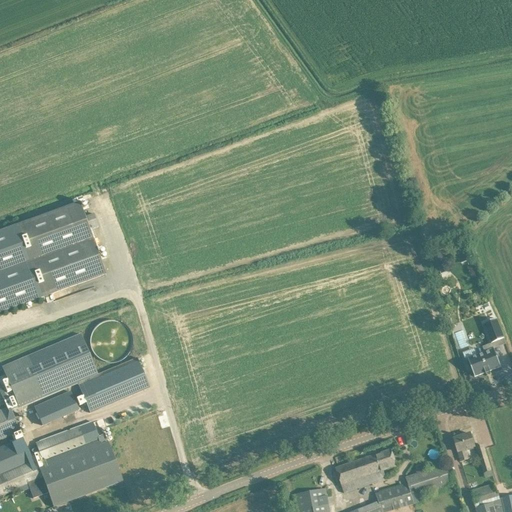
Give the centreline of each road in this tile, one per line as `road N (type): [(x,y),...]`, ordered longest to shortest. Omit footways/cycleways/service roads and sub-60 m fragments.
road 1 (unknown): [(194,504),(131,291),(0,332)]
road 2 (unclassified): [(175,511),(465,401),(511,391)]
